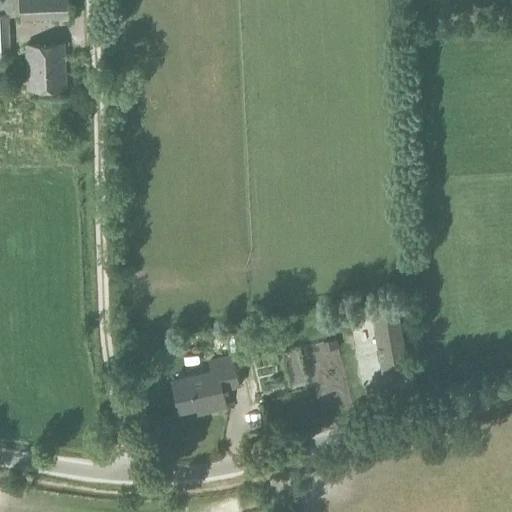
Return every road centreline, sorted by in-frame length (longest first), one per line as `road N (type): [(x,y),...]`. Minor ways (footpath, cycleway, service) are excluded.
road 1 (unclassified): [(511,388),(239,465),(131,476),(0,458)]
road 2 (unknown): [(131,476),(102,327),(90,0)]
